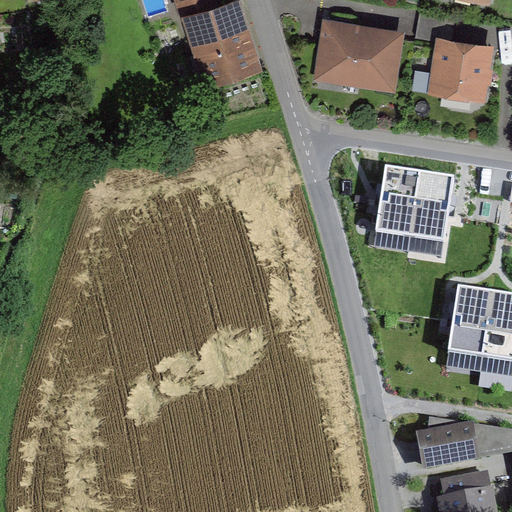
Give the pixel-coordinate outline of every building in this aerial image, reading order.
[(229,0),(216,4),(214,0),(179,0),(205,83),(260,67),(240,0),(229,0)] [(402,33),(323,20),(313,81),(392,94),(402,33)] [(492,43),(437,37),(430,96),(484,102),(492,43)] [(410,241),(420,175),(386,170),(376,237),(410,241)] [(453,180),(420,175),(410,241),(443,246),(453,180)] [(483,360),(492,295),(458,290),(448,355),(483,360)] [(511,297),(492,295),(483,360),(511,363),(511,297)] [(473,428),(417,438),(424,474),(480,463),(473,428)] [(498,511),(494,489),(437,500),(439,511),(498,511)]
